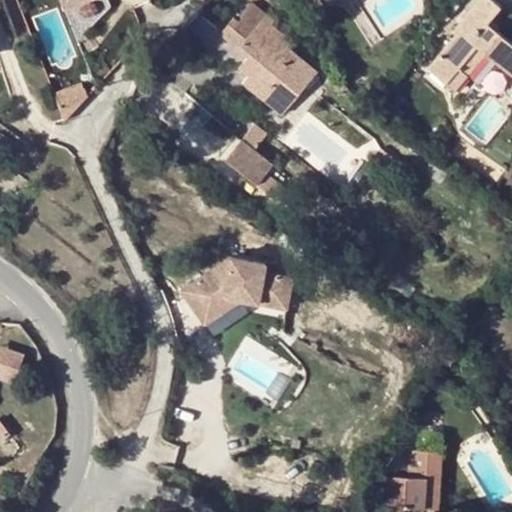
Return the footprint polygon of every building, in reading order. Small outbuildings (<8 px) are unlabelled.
[(62,0),(66,9),(86,0),(62,0)] [(478,45),(486,52),(511,74),(511,43),(493,27),(505,13),(490,0),(477,0),(456,26),(460,30),(428,68),(455,91),(468,75),(459,68),(478,45)] [(236,23),(231,19),(219,34),(248,55),(239,68),(252,78),(245,87),(280,113),(312,69),(281,46),(284,42),(277,37),(279,34),(268,26),(272,20),(249,3),(238,17),(240,18),(236,23)] [(459,68),(468,75),(486,52),(478,45),(459,68)] [(77,85),(55,94),(64,117),(87,95),(77,85)] [(254,122),(240,136),(251,148),(266,134),(254,122)] [(240,136),(222,154),(265,198),(275,188),(260,172),(267,165),(251,148),(240,136)] [(381,150),(375,159),(393,171),(400,163),(381,150)] [(225,256),(191,278),(207,300),(216,295),(235,299),(279,311),(286,279),(256,272),(257,264),(225,256)] [(207,300),(191,278),(175,288),(197,323),(235,299),(216,295),(207,300)] [(0,378),(20,383),(28,350),(0,344),(0,378)] [(410,467),(409,477),(425,478),(425,472),(426,468),(410,467)] [(439,473),(425,472),(425,478),(409,477),(387,476),(384,509),(404,511),(405,506),(437,509),(439,473)]
